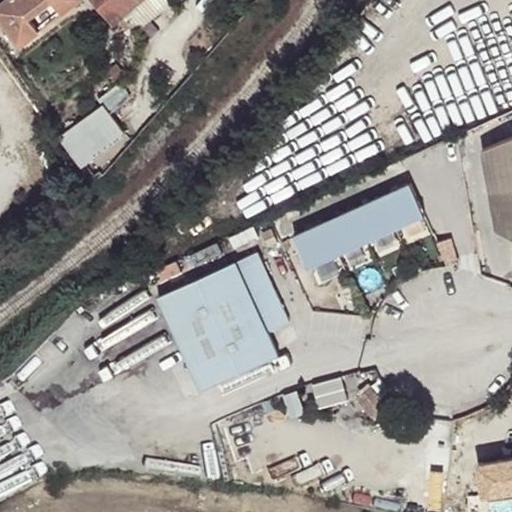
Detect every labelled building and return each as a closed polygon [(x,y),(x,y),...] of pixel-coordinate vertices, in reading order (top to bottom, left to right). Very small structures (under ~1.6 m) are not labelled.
[(3,0),(0,3),(0,23),(19,47),(38,32),(29,19),(51,2),(59,12),(64,12),(79,0),(3,0)] [(88,0),(110,25),(115,21),(125,31),(132,25),(136,30),(168,3),(166,0),(88,0)] [(68,133),(89,161),(126,134),(123,128),(144,113),(133,99),(128,101),(122,92),(68,133)] [(82,165),(89,161),(68,133),(62,137),(82,165)] [(511,138),(487,149),(499,223),(511,221),(511,138)] [(298,234),(312,266),(429,214),(414,182),(298,234)] [(511,221),(499,223),(500,228),(511,234),(511,221)] [(271,331),(293,321),(281,296),(260,251),(163,297),(206,390),(282,354),(271,331)] [(327,402),(355,399),(352,377),(324,380),(327,402)] [(378,416),(392,404),(376,385),(361,397),(378,416)] [(511,458),(481,463),(486,494),(511,490),(511,458)]
